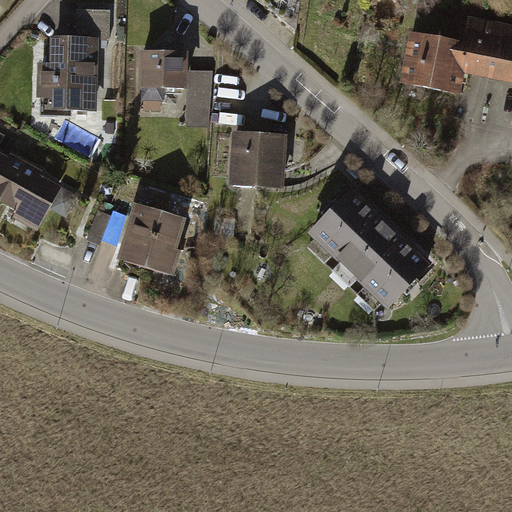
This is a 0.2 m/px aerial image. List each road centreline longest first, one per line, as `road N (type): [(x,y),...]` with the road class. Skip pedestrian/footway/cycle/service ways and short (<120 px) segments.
road 1 (residential): [(0,272),(98,310),(274,357),(511,357)]
road 2 (residential): [(511,357),(500,300),(464,240),(205,0)]
